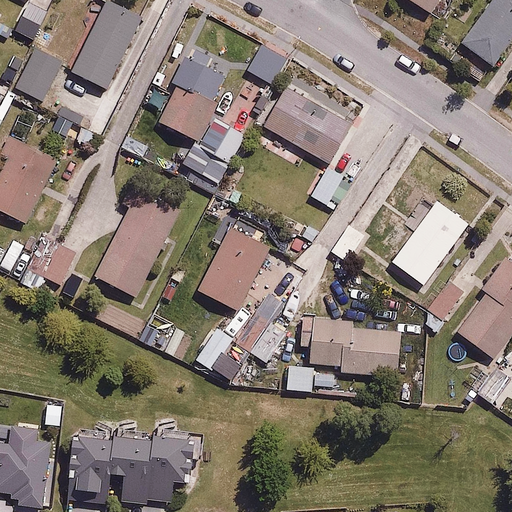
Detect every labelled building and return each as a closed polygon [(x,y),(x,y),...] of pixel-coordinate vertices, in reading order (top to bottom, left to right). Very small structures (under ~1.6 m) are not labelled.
[(144,14),(114,0),(105,0),(73,69),(109,87),(144,14)] [(437,0),(417,0),(432,9),(437,0)] [(511,40),(511,0),(493,0),(465,41),(496,63),(511,40)] [(48,11),(30,2),(17,28),(35,37),(48,11)] [(13,27),(0,21),(0,34),(8,39),(13,27)] [(287,57),(261,45),(249,70),(274,82),(287,57)] [(222,73),(185,55),(172,81),(177,84),(160,120),(201,139),(219,101),(211,97),(222,73)] [(0,125),(17,92),(0,83),(0,125)] [(290,83),(265,125),(329,162),(354,120),(290,83)] [(120,102),(102,92),(86,123),(105,132),(120,102)] [(89,131),(76,124),(62,149),(76,156),(89,131)] [(235,140),(217,131),(202,161),(220,170),(235,140)] [(34,137),(30,145),(18,139),(0,172),(0,206),(28,221),(60,161),(46,153),(50,145),(34,137)] [(100,164),(86,157),(65,201),(79,208),(100,164)] [(196,165),(189,179),(211,190),(218,177),(196,165)] [(352,181),(328,167),(313,193),(337,207),(352,181)] [(138,293),(179,211),(136,190),(96,273),(138,293)] [(472,221),(439,197),(394,260),(427,284),(472,221)] [(272,246),(230,224),(198,286),(240,308),(272,246)] [(365,236),(350,225),(331,249),(346,260),(365,236)] [(0,264),(8,251),(0,246),(0,264)] [(76,254),(60,246),(46,276),(63,283),(76,254)] [(511,259),(499,250),(449,322),(497,356),(511,334),(511,259)] [(465,290),(452,282),(426,322),(439,331),(465,290)] [(164,319),(152,313),(143,334),(155,339),(164,319)] [(354,317),(315,314),(312,359),(341,361),(340,371),(397,375),(401,328),(354,325),(354,317)] [(285,336),(270,325),(252,351),(267,361),(285,336)] [(232,336),(215,326),(197,358),(213,367),(232,336)] [(332,374),(314,373),(314,365),(289,364),(287,387),(313,388),(313,382),(332,383),(332,374)] [(511,380),(495,368),(478,390),(494,403),(511,380)] [(470,388),(439,386),(438,405),(469,407),(470,388)] [(38,425),(12,423),(11,441),(0,440),(0,488),(12,490),(11,497),(19,497),(19,502),(45,504),(50,439),(37,438),(38,425)] [(151,432),(151,437),(81,431),(75,499),(109,503),(112,469),(125,470),(122,500),(147,502),(148,498),(176,501),(178,481),(193,482),(197,436),(151,432)]
